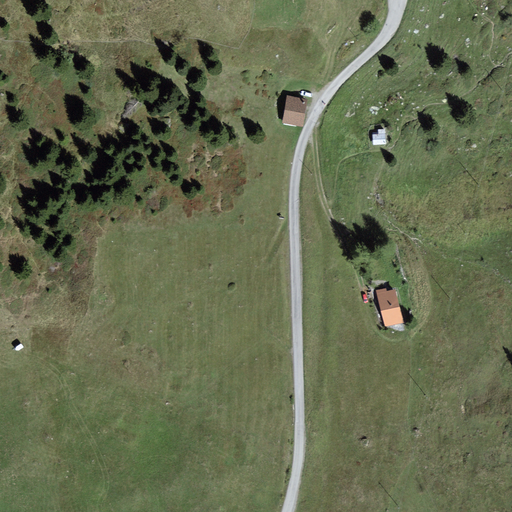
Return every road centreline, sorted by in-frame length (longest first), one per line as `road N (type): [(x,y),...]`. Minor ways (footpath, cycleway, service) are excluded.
road 1 (unclassified): [(286,511),(299,455),(293,182),(312,117),(329,88),(386,34),(398,0)]
road 2 (track): [(329,214),(368,319),(381,339),(411,352)]
